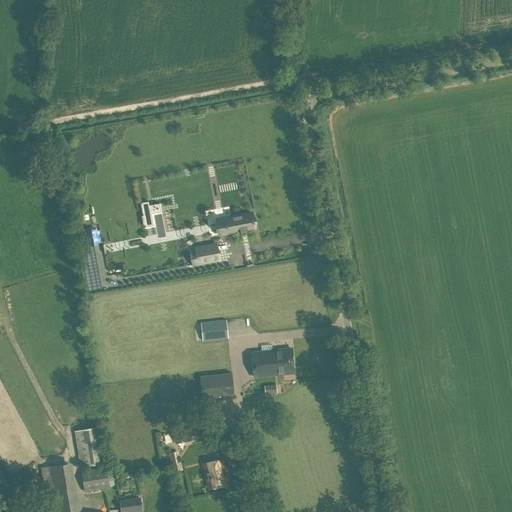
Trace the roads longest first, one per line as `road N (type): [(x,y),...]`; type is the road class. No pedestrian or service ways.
road 1 (unclassified): [(383,511),(307,104),(315,93),(511,59)]
road 2 (track): [(0,140),(41,123),(299,81),(315,93)]
road 3 (track): [(64,428),(0,293)]
